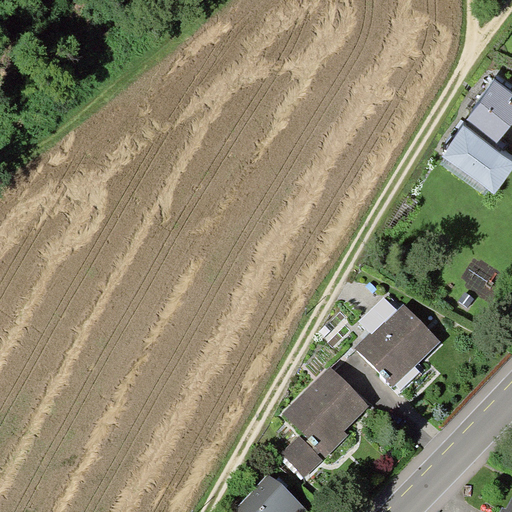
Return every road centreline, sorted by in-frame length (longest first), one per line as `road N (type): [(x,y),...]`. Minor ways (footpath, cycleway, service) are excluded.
road 1 (track): [(207,511),(471,55),(470,0)]
road 2 (tertiary): [(511,395),(405,511)]
